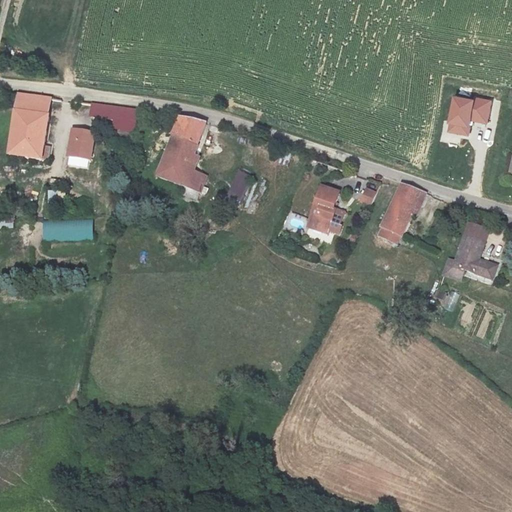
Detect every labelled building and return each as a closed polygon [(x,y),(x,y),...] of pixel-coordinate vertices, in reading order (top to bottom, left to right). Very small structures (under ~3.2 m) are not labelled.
[(40,160),(52,97),(17,91),(7,155),(40,160)] [(450,123),(448,132),(468,136),(470,128),(468,128),(469,120),(486,123),(491,101),(476,98),(475,103),(452,98),(447,122),(450,123)] [(138,110),(92,104),(91,114),(115,117),(113,127),(135,130),(138,110)] [(185,117),(178,115),(162,157),(194,170),(199,157),(194,154),(205,121),(185,117)] [(94,132),(72,128),(68,154),(90,158),(94,132)] [(194,170),(162,157),(156,175),(201,191),(207,175),(194,170)] [(252,176),(239,171),(228,199),(241,204),(252,176)] [(417,213),(426,193),(402,183),(381,226),(383,227),(379,235),(397,243),(412,212),(417,213)] [(338,191),(322,185),(307,226),(327,233),(328,230),(339,234),(342,226),(340,225),(345,211),(332,207),(338,191)] [(361,201),(371,205),(376,192),(366,188),(361,201)] [(51,194),(52,208),(68,207),(67,193),(51,194)] [(16,231),(16,220),(2,221),(2,231),(16,231)] [(449,260),(443,275),(460,280),(463,269),(493,279),(498,264),(479,258),(484,242),(489,227),(471,220),(465,235),(456,261),(449,260)] [(44,223),(44,241),(93,239),(92,221),(44,223)] [(452,311),(459,294),(450,291),(444,308),(452,311)]
